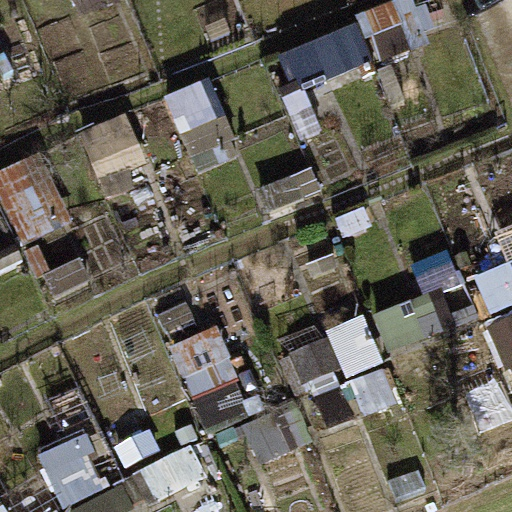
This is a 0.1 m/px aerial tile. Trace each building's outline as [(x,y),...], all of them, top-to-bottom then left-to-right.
[(305,92),(383,68),(369,25),(292,49),(305,92)] [(215,81),(180,96),(212,172),(247,158),(215,81)] [(139,115),(93,129),(112,193),(159,179),(139,115)] [(0,177),(31,245),(69,228),(38,160),(0,177)] [(399,352),(459,331),(446,293),(385,314),(399,352)] [(376,319),(337,335),(370,419),(410,404),(376,319)] [(233,331),(184,345),(210,430),(258,416),(233,331)] [(337,339),(301,352),(318,399),(354,386),(337,339)] [(264,461),(310,455),(304,413),(258,420),(264,461)] [(200,446),(152,471),(168,502),(216,477),(200,446)] [(82,511),(142,511),(163,500),(147,473),(82,511)]
